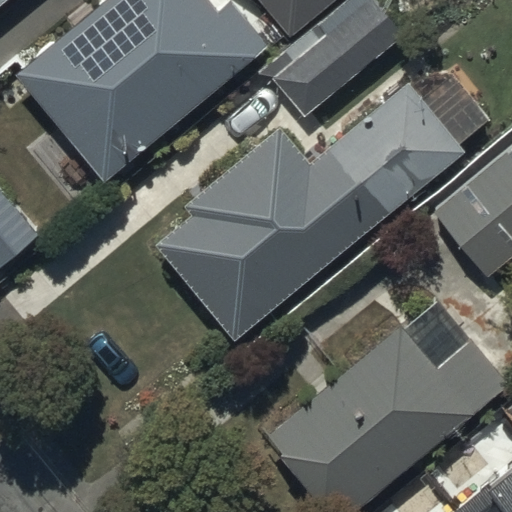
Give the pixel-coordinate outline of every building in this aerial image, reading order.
[(74,0),(10,53),(99,162),(263,29),(239,0),(74,0)] [(268,0),(287,22),(313,0),(268,0)] [(400,17),(384,0),(325,0),(314,10),(324,21),(272,66),(302,101),(400,17)] [(459,130),(402,62),(306,143),(278,109),(186,187),(192,194),(154,226),(233,320),(459,130)] [(511,242),(511,124),(430,192),(487,262),(511,242)] [(0,250),(35,221),(0,179),(0,250)] [(502,369),(464,322),(433,346),(400,305),(263,412),(277,430),(275,432),(331,503),(502,369)] [(511,511),(511,461),(475,491),(450,460),(401,498),(411,511),(511,511)]
